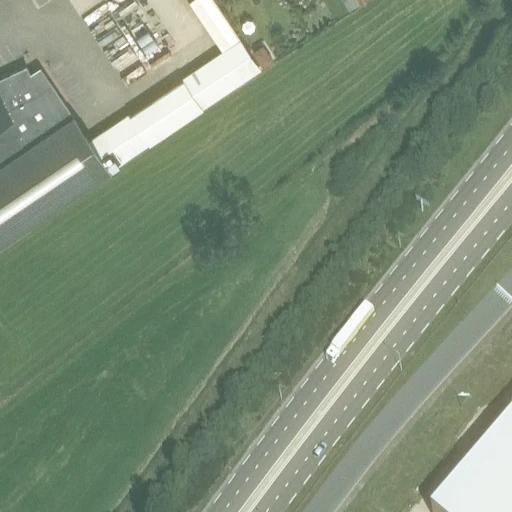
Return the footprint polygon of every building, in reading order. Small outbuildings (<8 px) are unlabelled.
[(107,1),(88,20),(95,28),(115,9),(107,1)] [(271,60),(264,49),(259,48),(253,52),(262,66),(271,60)] [(0,242),(30,223),(33,220),(73,194),(106,172),(89,145),(46,75),(45,75),(34,73),(31,75),(27,67),(0,79),(0,242)] [(182,82),(127,119),(145,146),(201,110),(182,82)] [(511,511),(511,426),(438,511),(511,511)]
